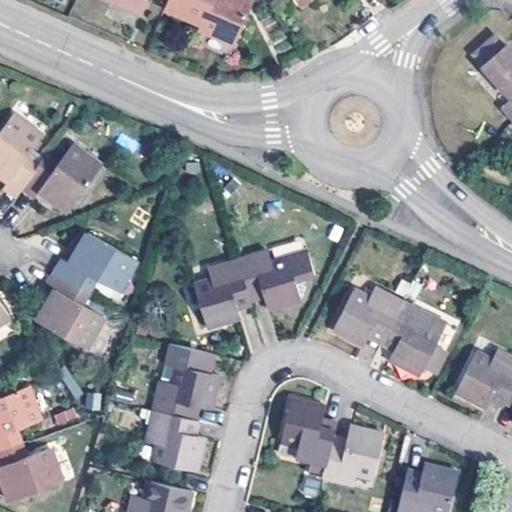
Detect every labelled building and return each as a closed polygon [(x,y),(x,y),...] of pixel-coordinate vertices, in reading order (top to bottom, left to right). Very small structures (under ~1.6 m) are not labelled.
[(103,0),(139,16),(145,0),(103,0)] [(168,0),(165,8),(200,23),(199,29),(233,43),(250,0),(168,0)] [(475,49),(483,57),(497,43),(488,35),(475,49)] [(511,47),(503,38),(497,43),(483,57),(479,62),(511,92),(504,101),(511,107),(511,47)] [(0,135),(0,166),(14,176),(9,183),(5,188),(16,196),(21,189),(42,160),(31,151),(42,134),(14,116),(0,135)] [(56,165),(44,157),(42,160),(21,189),(34,199),(37,194),(43,186),(59,197),(54,205),(66,213),(103,165),(73,143),(56,165)] [(0,176),(9,183),(14,176),(0,166),(0,176)] [(37,194),(54,205),(59,197),(43,186),(37,194)] [(54,273),(88,291),(96,276),(119,290),(137,259),(85,230),(79,239),(86,243),(74,265),(67,262),(63,259),(54,273)] [(86,243),(79,239),(67,262),(74,265),(86,243)] [(268,250),(241,258),(250,290),(262,287),(265,297),(269,308),(303,298),(297,279),(316,273),(309,251),(290,256),(272,262),(268,250)] [(235,294),(250,290),(241,258),(207,268),(211,281),(196,285),(208,327),(241,317),(239,308),(235,294)] [(36,317),(86,345),(104,316),(82,302),(88,291),(54,273),(48,283),(52,286),(59,290),(49,308),(43,305),(36,317)] [(52,286),(43,305),(49,308),(59,290),(52,286)] [(390,330),(405,300),(377,286),(371,297),(353,288),(334,329),(366,345),(368,340),(374,326),(388,334),(390,330)] [(253,301),(265,297),(262,287),(250,290),(253,301)] [(239,308),(255,305),(253,301),(250,290),(235,294),(239,308)] [(0,323),(11,317),(0,299),(0,323)] [(405,300),(390,330),(402,336),(396,347),(391,358),(422,373),(426,364),(440,371),(449,353),(448,355),(433,347),(442,333),(425,323),(431,313),(405,300)] [(368,340),(383,346),(385,342),(388,334),(374,326),(368,340)] [(388,334),(385,342),(396,347),(402,336),(390,330),(388,334)] [(175,381),(162,378),(156,408),(187,415),(190,401),(202,404),(213,406),(221,374),(211,373),(216,352),(171,342),(166,363),(178,365),(175,381)] [(510,394),(511,390),(511,355),(497,348),(491,360),(476,353),(457,392),(488,407),(490,402),(497,387),(510,394)] [(166,363),(162,378),(175,381),(178,365),(166,363)] [(0,395),(0,447),(22,441),(17,428),(39,419),(27,386),(0,395)] [(490,402),(503,408),(505,404),(510,394),(497,387),(490,402)] [(324,415),(327,406),(293,398),(277,464),(324,476),(324,475),(333,441),(336,429),(322,425),(324,415)] [(199,417),(202,404),(190,401),(187,415),(190,415),(199,417)] [(58,427),(78,418),(73,407),(54,416),(58,427)] [(206,435),(201,433),(187,430),(190,415),(187,415),(156,408),(148,441),(159,444),(156,460),(197,469),(206,435)] [(199,417),(190,415),(187,430),(201,433),(205,418),(199,417)] [(322,425),(336,429),(339,419),(324,415),(322,425)] [(333,441),(324,475),(354,483),(358,470),(374,474),(386,433),(353,425),(351,433),(347,444),(333,441)] [(347,444),(351,433),(336,429),(333,441),(347,444)] [(0,464),(1,464),(10,487),(4,489),(8,500),(62,481),(49,446),(26,455),(22,441),(0,447),(0,464)] [(419,484),(405,480),(398,511),(430,511),(432,508),(449,511),(459,471),(424,463),(423,470),(419,484)] [(0,464),(0,479),(4,489),(10,487),(1,464),(0,464)] [(419,484),(423,470),(408,466),(405,480),(419,484)] [(188,511),(194,488),(152,478),(148,496),(134,493),(129,511),(188,511)]
